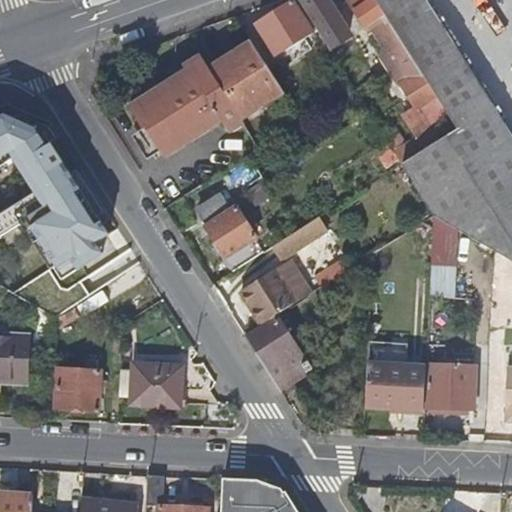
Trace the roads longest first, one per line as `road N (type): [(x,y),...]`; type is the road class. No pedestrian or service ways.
road 1 (residential): [(23,41),(295,457)]
road 2 (residential): [(0,441),(295,457)]
road 3 (residential): [(295,457),(511,471)]
road 4 (primary): [(23,41),(140,0)]
